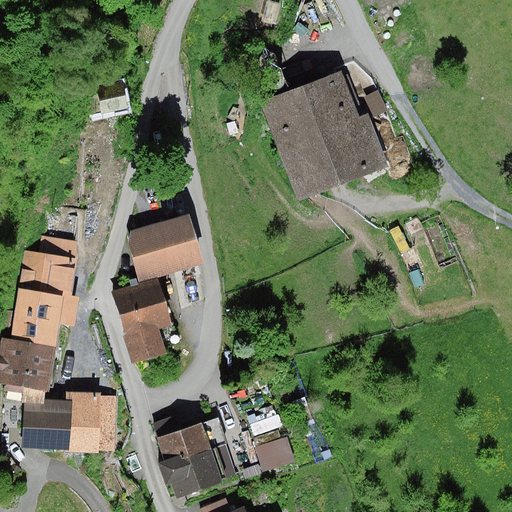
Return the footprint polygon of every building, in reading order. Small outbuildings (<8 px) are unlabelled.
[(259,67),(262,69),(265,70),(269,69),(272,67),(274,65),(275,62),(275,59),(275,56),(273,53),(271,51),(268,50),(265,50),(262,50),(259,52),(257,55),(256,58),(256,61),(257,64),(259,67)] [(267,87),(270,89),(274,90),(277,89),(280,88),(282,85),(284,82),(284,79),(283,76),(281,74),(279,72),(276,70),(273,70),(270,71),(268,72),(265,75),(264,78),(264,81),(265,85),(267,87)] [(342,71),(261,100),(297,199),(387,167),(368,114),(359,117),(342,71)] [(378,91),(364,97),(373,117),(387,110),(378,91)] [(131,232),(128,241),(139,279),(200,262),(187,216),(131,232)] [(77,259),(22,250),(7,340),(27,343),(55,348),(59,324),(74,326),(79,297),(71,295),(77,259)] [(158,279),(114,292),(135,362),(165,353),(158,330),(172,326),(158,279)] [(0,383),(19,387),(27,343),(7,340),(1,338),(0,345),(0,383)] [(55,348),(27,343),(19,387),(24,388),(47,392),(55,348)] [(47,392),(24,388),(21,403),(25,403),(21,449),(98,454),(99,450),(114,452),(117,396),(101,397),(101,393),(66,393),(66,401),(45,401),(47,392)] [(257,433),(283,426),(276,405),(251,413),(257,433)] [(152,423),(164,462),(213,447),(226,442),(219,419),(182,430),(177,416),(152,423)] [(287,437),(255,447),(263,472),(294,463),(287,437)] [(164,462),(159,463),(166,486),(172,484),(176,498),(224,484),(213,447),(164,462)] [(200,510),(200,511),(231,511),(226,499),(200,510)]
